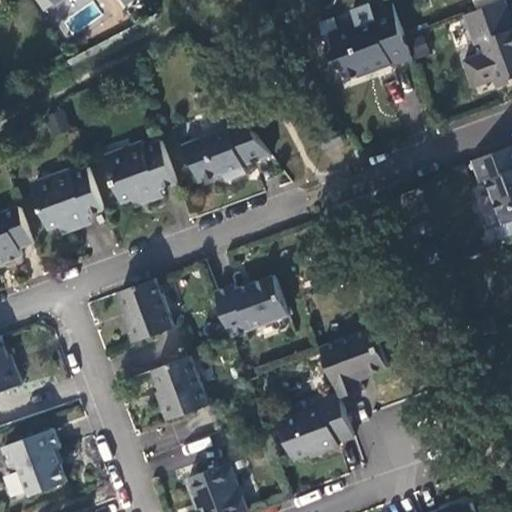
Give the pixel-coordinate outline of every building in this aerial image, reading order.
[(468,59),(478,87),(500,79),(503,87),(511,83),(511,9),(508,0),(505,0),(468,15),(479,44),(485,41),(489,51),(468,59)] [(395,66),(415,57),(407,36),(395,5),(374,12),(377,20),(361,26),(360,24),(332,35),(337,47),(334,53),(337,64),(344,67),(349,78),(393,63),(395,66)] [(415,58),(429,56),(426,36),(413,38),(415,58)] [(73,129),(66,110),(50,116),(58,135),(73,129)] [(247,165),(277,155),(249,121),(185,143),(191,159),(199,163),(205,181),(227,173),(230,179),(250,173),(247,165)] [(345,142),(341,129),(322,136),(326,141),(329,146),(345,142)] [(162,188),(180,181),(164,140),(148,144),(146,139),(135,144),(131,150),(111,157),(125,200),(135,198),(138,201),(143,204),(148,204),(152,203),(157,201),(160,197),(162,193),(162,188)] [(511,147),(474,162),(482,182),(489,180),(507,224),(511,221),(511,147)] [(90,214),(108,209),(92,166),(75,170),(74,167),(61,171),(60,176),(38,184),(53,228),(61,225),(65,229),(70,231),(75,232),(80,231),(85,229),(88,225),(90,220),(90,214)] [(23,247),(36,242),(23,205),(0,213),(0,257),(2,263),(25,255),(23,247)] [(238,285),(219,292),(235,336),(292,315),(277,276),(253,285),(254,288),(241,292),(238,285)] [(179,327),(161,278),(124,291),(134,321),(130,321),(138,342),(179,327)] [(376,329),(325,347),(326,350),(342,393),(344,398),(367,388),(363,378),(390,368),(376,329)] [(16,369),(3,334),(0,335),(0,391),(26,383),(20,368),(16,369)] [(212,404),(195,355),(158,368),(168,398),(165,400),(172,418),(212,404)] [(341,441),(358,435),(352,420),(347,406),(344,398),(342,393),(325,399),(327,404),(284,421),(297,459),(324,449),(326,453),(343,447),(341,441)] [(58,428),(6,447),(14,466),(23,463),(34,494),(71,479),(60,448),(64,446),(58,428)] [(208,437),(183,445),(186,455),(212,447),(208,437)] [(203,493),(209,511),(247,511),(253,510),(234,462),(190,477),(197,495),(203,493)] [(454,505),(435,511),(494,511),(490,499),(462,509),(454,505)]
